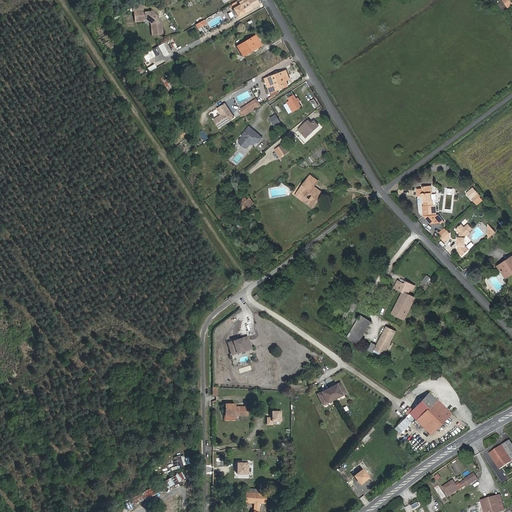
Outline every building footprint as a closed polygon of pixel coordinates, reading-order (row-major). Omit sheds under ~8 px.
[(252,8),(259,4),(256,0),(252,0),(241,6),(240,5),(240,6),(235,9),(240,17),(252,10),(252,8)] [(153,36),(163,35),(161,22),(158,23),(158,19),(157,17),(152,12),(143,13),(143,11),(135,12),(136,22),(144,21),(144,20),(147,20),(151,23),(153,36)] [(219,14),(209,17),(211,24),(221,21),(219,14)] [(195,25),(198,29),(207,24),(204,20),(195,25)] [(130,31),(149,38),(151,32),(132,25),(130,31)] [(255,36),(238,45),(242,53),(259,44),(255,36)] [(259,44),(242,53),(244,56),(261,46),(259,44)] [(149,54),(142,58),(147,65),(153,61),(149,54)] [(271,78),(276,91),(291,86),(289,80),(292,79),(288,70),(271,78)] [(169,78),(164,82),(170,90),(175,86),(169,78)] [(294,104),(300,101),(297,96),(291,100),(294,104)] [(246,116),(262,107),(257,99),(255,100),(241,108),(246,116)] [(295,107),(301,115),(306,112),(300,101),(294,104),(295,107)] [(230,110),(226,103),(218,108),(222,114),(214,119),(219,127),(235,117),(232,114),(231,114),(229,112),(230,110)] [(297,117),(301,115),(295,107),(292,108),(297,117)] [(276,124),(281,121),(278,115),(272,118),(276,124)] [(311,121),(300,130),(307,138),(322,126),(318,122),(314,125),(311,121)] [(261,142),(265,138),(251,127),(244,135),(245,136),(241,140),(242,143),(247,148),(250,147),(254,143),(254,142),(254,141),(255,140),(256,141),(256,140),(259,142),(260,142),(261,142)] [(205,140),(209,137),(203,129),(199,132),(205,140)] [(277,150),(282,157),(291,151),(286,144),(277,150)] [(310,184),(315,177),(309,173),(297,191),(304,196),(302,199),(311,205),(321,191),(317,189),(318,187),(314,184),(313,185),(310,184)] [(424,189),(417,190),(417,196),(421,196),(422,197),(423,198),(424,198),(424,206),(423,207),(424,216),(434,216),(434,206),(432,206),(432,201),(431,201),(430,191),(425,191),(424,189)] [(302,199),(304,196),(297,191),(295,194),(302,199)] [(476,199),(479,202),(484,197),(481,194),(476,199)] [(242,204),(241,205),(244,209),(251,204),(248,200),(242,204)] [(434,216),(425,217),(432,224),(444,223),(437,216),(434,216)] [(469,231),(472,228),(469,225),(465,227),(463,224),(457,230),(460,234),(460,238),(458,237),(458,239),(459,239),(459,241),(458,241),(457,246),(458,246),(458,251),(462,256),(467,252),(464,249),(464,246),(465,246),(466,245),(466,237),(471,233),(469,231)] [(489,224),(488,239),(496,232),(489,224)] [(440,236),(444,242),(450,237),(450,233),(447,230),(440,236)] [(511,257),(498,267),(501,272),(505,277),(511,271),(511,257)] [(511,274),(511,271),(505,277),(501,272),(500,273),(504,280),(511,274)] [(404,319),(415,298),(408,294),(410,288),(413,290),(415,285),(407,281),(405,283),(399,280),(395,287),(404,292),(393,313),(404,319)] [(360,316),(347,337),(358,344),(371,323),(360,316)] [(371,344),(368,350),(373,353),(375,349),(385,355),(396,334),(385,328),(376,346),(371,344)] [(228,343),(232,354),(237,353),(236,351),(245,348),(245,350),(251,348),(247,337),(239,339),(239,341),(237,342),(236,340),(228,343)] [(341,383),(329,389),(334,399),(346,393),(341,383)] [(323,405),(334,399),(329,389),(318,394),(323,405)] [(428,394),(409,415),(431,436),(451,414),(428,394)] [(236,407),(225,407),(226,419),(245,419),(245,414),(248,414),(247,409),(236,410),(236,407)] [(283,424),(283,410),(274,410),(274,416),(268,416),(268,424),(283,424)] [(499,469),(511,460),(511,443),(510,440),(490,453),(499,469)] [(187,453),(177,456),(180,466),(189,463),(187,453)] [(239,473),(251,474),(251,461),(239,461),(239,473)] [(363,484),(373,477),(365,467),(356,474),(363,484)] [(183,471),(165,481),(168,487),(187,477),(183,471)] [(448,496),(465,486),(477,478),(474,472),(465,478),(466,479),(461,483),(459,481),(456,483),(453,480),(442,487),(448,496)] [(465,486),(466,487),(478,479),(477,478),(465,486)] [(136,502),(158,494),(156,486),(133,494),(136,502)] [(484,511),(496,511),(504,509),(499,495),(492,497),(493,499),(482,503),(484,511)] [(263,506),(263,497),(246,497),(246,506),(254,506),(260,506),(263,506)]
